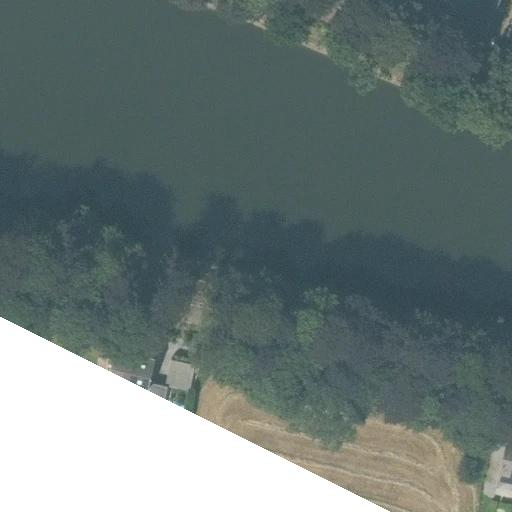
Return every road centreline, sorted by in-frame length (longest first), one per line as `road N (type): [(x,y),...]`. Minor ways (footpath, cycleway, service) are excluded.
road 1 (unclassified): [(511,390),(0,278)]
road 2 (unclassified): [(511,87),(300,0)]
